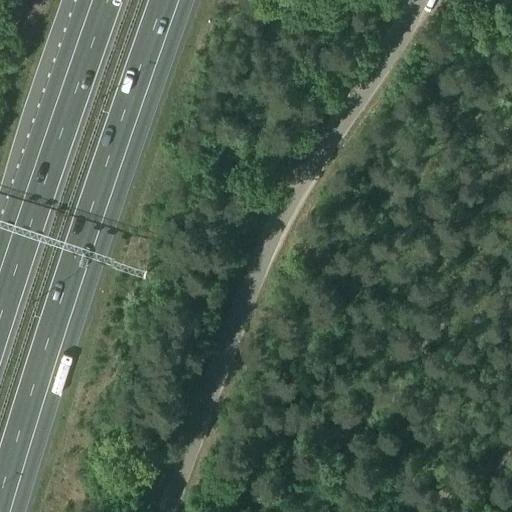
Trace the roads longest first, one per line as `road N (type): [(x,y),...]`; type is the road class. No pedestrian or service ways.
road 1 (unclassified): [(169,511),(271,257),(315,169),(424,0)]
road 2 (motorway): [(2,511),(165,0)]
road 3 (motorway): [(98,0),(0,288)]
